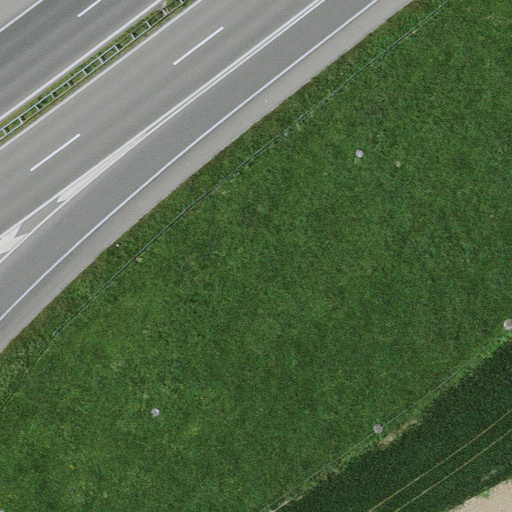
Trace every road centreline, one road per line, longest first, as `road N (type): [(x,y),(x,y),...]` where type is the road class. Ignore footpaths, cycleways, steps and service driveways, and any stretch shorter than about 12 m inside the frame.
road 1 (motorway): [(0,281),(180,59)]
road 2 (motorway): [(0,193),(180,59)]
road 3 (motorway): [(99,0),(0,74)]
